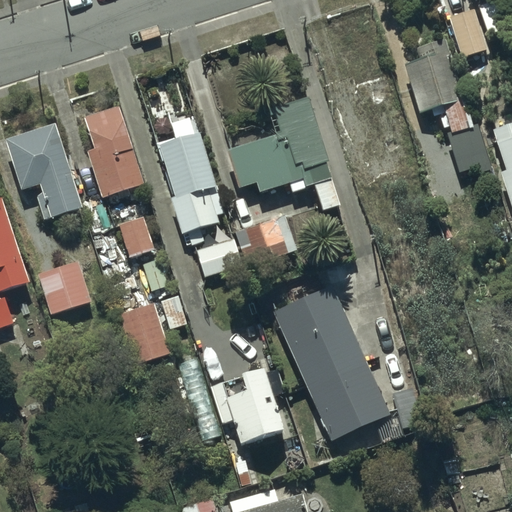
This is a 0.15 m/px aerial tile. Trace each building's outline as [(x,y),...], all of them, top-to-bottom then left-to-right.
[(475,13),(449,21),(462,61),(488,53),(475,13)] [(449,42),(417,51),(420,60),(405,64),(421,118),(435,114),(437,119),(446,117),(452,137),(474,131),(449,42)] [(393,79),(346,93),(371,171),(390,165),(394,178),(421,169),(393,79)] [(309,97),(270,109),(278,135),(229,151),(241,189),(258,183),(264,202),(316,186),(324,210),(343,204),(309,97)] [(117,109),(81,120),(90,151),(84,153),(99,200),(141,187),(117,109)] [(59,126),(8,142),(24,193),(43,188),(46,197),(39,199),(47,223),(85,211),(59,126)] [(511,128),(495,134),(507,173),(502,175),(511,206),(511,128)] [(202,135),(160,148),(176,201),(172,202),(183,237),(220,225),(210,193),(219,190),(202,135)] [(1,201),(0,201),(0,333),(14,328),(5,300),(1,302),(0,299),(0,294),(30,284),(1,201)] [(244,239),(252,265),(253,268),(295,255),(284,221),(242,235),(244,239)] [(144,222),(119,229),(130,262),(154,254),(144,222)] [(252,265),(244,239),(193,253),(202,281),(252,265)] [(406,248),(381,257),(398,308),(424,298),(406,248)] [(76,264),(36,276),(48,318),(88,306),(76,264)] [(329,290),(270,316),(328,445),(386,419),(329,290)] [(180,300),(162,306),(172,334),(189,328),(180,300)] [(155,308),(118,319),(134,370),(143,367),(149,388),(177,379),(155,308)] [(266,377),(265,373),(212,388),(224,427),(234,424),(240,448),(285,435),(274,398),(286,395),(279,373),(266,377)] [(419,388),(390,396),(404,440),(433,431),(419,388)] [(277,492),(229,507),(230,511),(306,511),(302,498),(280,504),(277,492)] [(216,511),(213,501),(178,510),(178,511),(216,511)]
